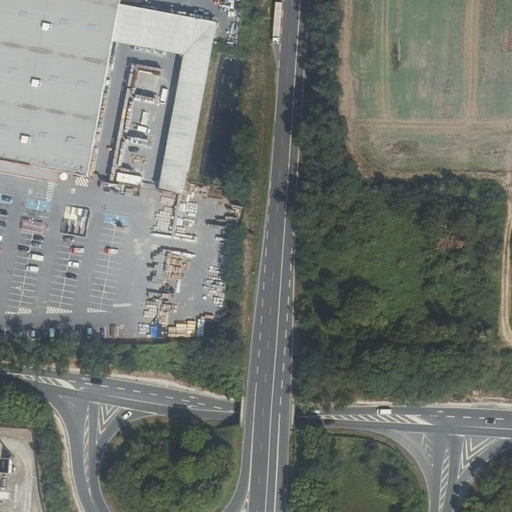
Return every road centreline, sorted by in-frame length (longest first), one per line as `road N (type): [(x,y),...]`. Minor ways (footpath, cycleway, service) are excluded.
road 1 (primary): [(279,244),(234,511)]
road 2 (primary): [(261,511),(279,244)]
road 3 (primary): [(280,511),(286,323),(279,244)]
road 4 (primary): [(279,244),(293,0)]
road 5 (secondary): [(242,413),(96,384)]
road 6 (secondary): [(442,412),(298,415)]
road 7 (track): [(511,341),(503,330),(510,216)]
